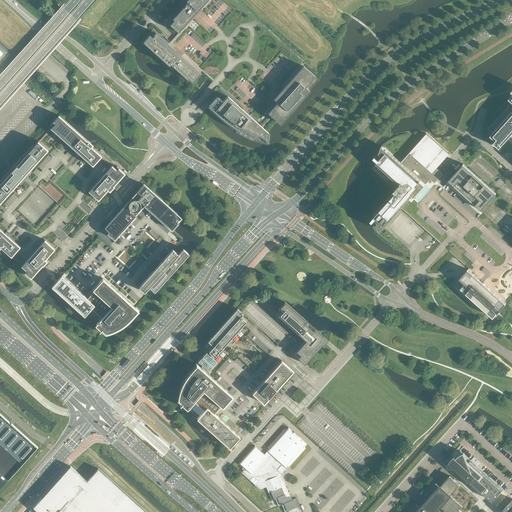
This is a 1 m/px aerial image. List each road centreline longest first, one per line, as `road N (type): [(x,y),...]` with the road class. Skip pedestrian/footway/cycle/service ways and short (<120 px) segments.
road 1 (secondary): [(500,0),(386,60),(260,196)]
road 2 (secondary): [(280,211),(395,94),(511,20)]
road 3 (secondary): [(98,409),(269,219)]
road 4 (secondary): [(252,206),(91,400)]
road 5 (unclassified): [(19,301),(166,143)]
road 6 (secondary): [(215,511),(98,409)]
road 7 (tertiary): [(269,219),(393,301)]
road 8 (tertiary): [(399,294),(280,211)]
road 9 (secondary): [(91,420),(193,511)]
road 10 (trunk): [(0,99),(89,0)]
road 11 (primary): [(91,400),(0,314)]
road 12 (unclassified): [(393,301),(313,392)]
